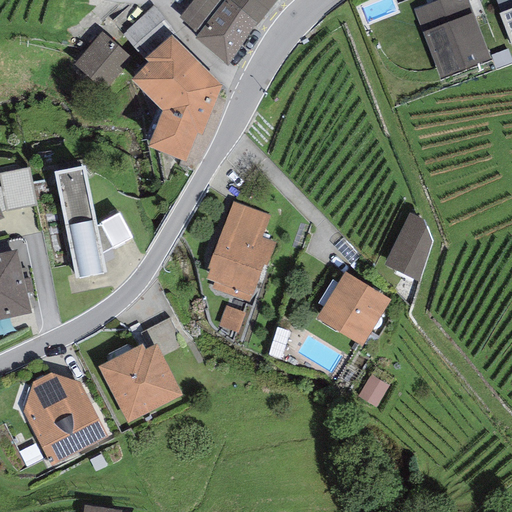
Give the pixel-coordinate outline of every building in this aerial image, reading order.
[(258,24),(228,0),(192,0),(178,18),(197,34),(194,38),(227,66),(258,24)] [(228,0),(258,24),(268,11),(254,0),(228,0)] [(254,0),(268,11),(276,0),(254,0)] [(402,0),(388,0),(366,5),(379,65),(415,57),(402,0)] [(468,0),(438,0),(413,10),(441,81),(492,61),(468,0)] [(511,8),(499,14),(499,16),(511,47),(511,8)] [(132,58),(102,32),(74,65),(104,91),(132,58)] [(148,62),(131,80),(162,110),(147,147),(185,162),(196,134),(202,135),(221,85),(171,35),(145,58),(148,62)] [(85,166),(54,172),(75,278),(106,271),(85,166)] [(29,168),(0,173),(0,181),(6,211),(36,205),(29,168)] [(270,216),(232,202),(208,268),(211,269),(207,280),(214,283),(212,289),(249,303),(263,264),(266,265),(274,242),(261,238),(270,216)] [(424,219),(409,213),(384,265),(418,281),(433,242),(424,219)] [(17,250),(0,253),(0,319),(31,313),(17,250)] [(343,272),(315,319),(362,346),(390,299),(343,272)] [(304,360),(333,377),(344,358),(288,325),(271,353),(298,369),(304,360)] [(142,344),(98,366),(127,423),(182,396),(156,344),(144,349),(142,344)] [(51,373),(32,382),(23,412),(51,467),(107,436),(80,382),(51,373)]
